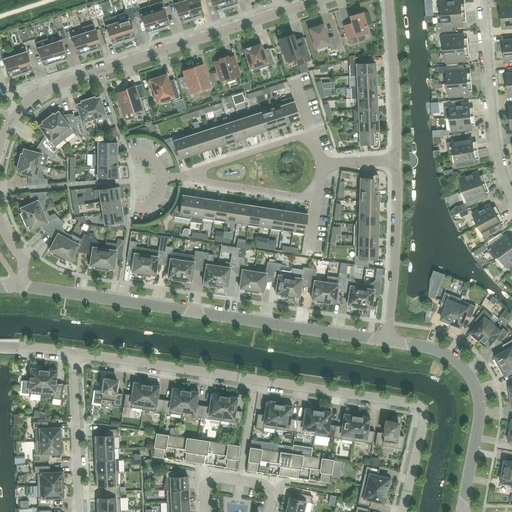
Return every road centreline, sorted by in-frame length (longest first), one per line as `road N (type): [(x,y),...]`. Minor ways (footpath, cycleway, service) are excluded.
road 1 (residential): [(74,355),(414,405),(423,418),(401,511)]
road 2 (residential): [(385,341),(22,285)]
road 3 (residential): [(0,146),(11,120),(54,85),(320,0)]
road 4 (residential): [(463,511),(481,407),(468,370),(438,349),(385,341)]
road 5 (residential): [(511,197),(491,129),(482,0)]
road 6 (residential): [(385,341),(395,159)]
road 7 (residential): [(320,164),(317,198),(180,176)]
road 8 (residential): [(180,176),(311,132),(320,164)]
road 9 (residential): [(395,159),(388,0)]
road 10 (residential): [(74,355),(80,511)]
